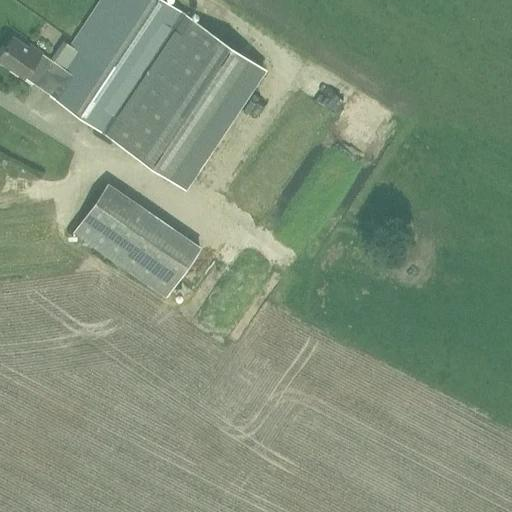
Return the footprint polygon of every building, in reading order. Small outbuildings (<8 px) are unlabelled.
[(263,64),(239,48),(166,0),(99,0),(71,44),(78,49),(65,69),(49,93),(159,167),(184,184),(263,64)] [(11,36),(0,52),(0,60),(49,93),(65,69),(29,44),(27,46),(11,36)] [(285,66),(287,61),(274,56),(270,65),(286,71),(284,78),(297,83),(301,72),(285,66)] [(267,105),(280,89),(263,76),(250,92),(267,105)] [(101,185),(68,233),(163,298),(196,250),(101,185)]
